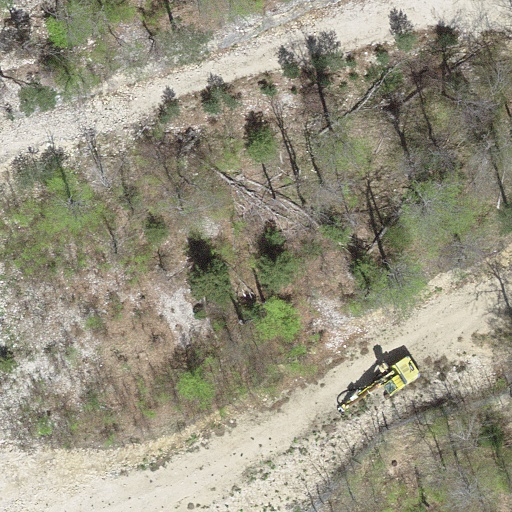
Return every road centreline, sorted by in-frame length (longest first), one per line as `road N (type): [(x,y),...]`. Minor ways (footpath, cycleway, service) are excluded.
road 1 (track): [(511,9),(369,16),(0,151)]
road 2 (track): [(511,264),(148,491)]
